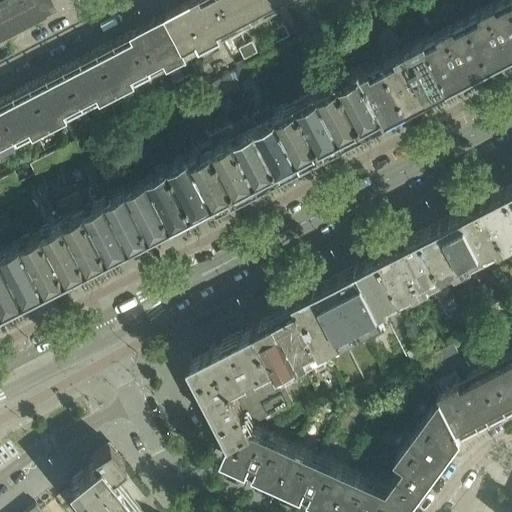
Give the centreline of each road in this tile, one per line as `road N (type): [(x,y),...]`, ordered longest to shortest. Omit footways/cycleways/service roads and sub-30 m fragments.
road 1 (tertiary): [(102,332),(511,118)]
road 2 (residential): [(275,511),(169,463),(133,401)]
road 3 (residential): [(0,482),(133,401)]
road 4 (residential): [(0,67),(128,0)]
